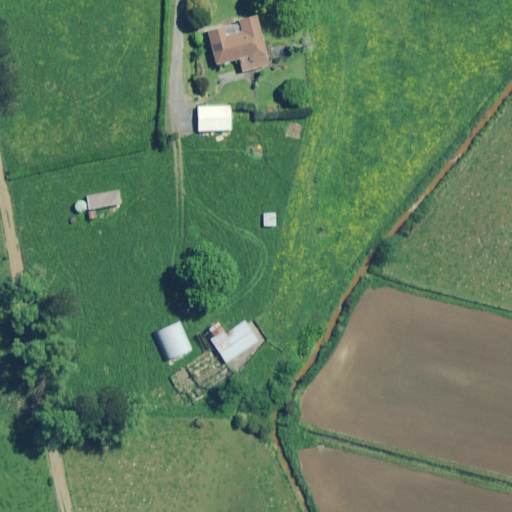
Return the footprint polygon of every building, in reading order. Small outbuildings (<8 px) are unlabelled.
[(268,65),(254,18),(204,32),(214,66),(235,59),(239,73),(268,65)] [(229,109),(229,106),(197,107),(197,132),(230,131),(229,119),(241,118),(240,109),(229,109)] [(120,204),(117,190),(84,196),(86,210),(120,204)] [(274,227),(274,214),(262,214),(262,227),(274,227)] [(256,341),(243,322),(224,336),(215,322),(201,332),(224,364),(256,341)] [(188,351),(177,323),(155,331),(166,360),(188,351)]
